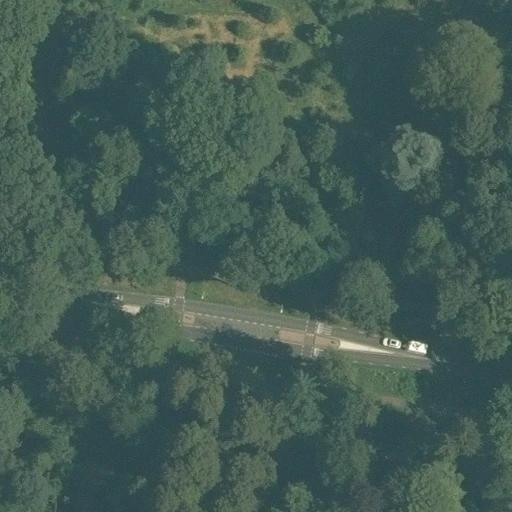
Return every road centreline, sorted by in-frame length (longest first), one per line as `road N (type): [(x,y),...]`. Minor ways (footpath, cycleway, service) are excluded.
road 1 (secondary): [(511,374),(238,327)]
road 2 (secondary): [(238,327),(0,287)]
road 3 (tertiary): [(205,511),(238,327)]
